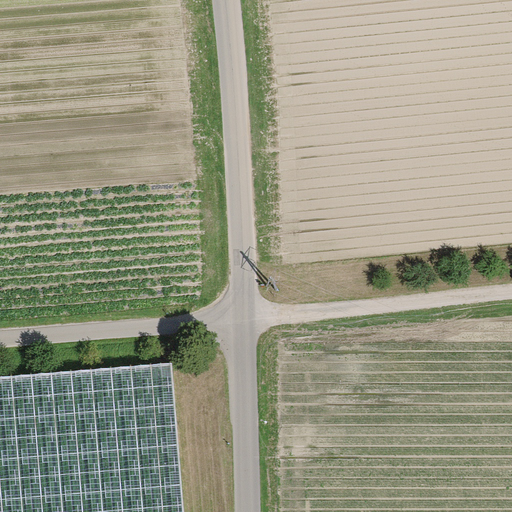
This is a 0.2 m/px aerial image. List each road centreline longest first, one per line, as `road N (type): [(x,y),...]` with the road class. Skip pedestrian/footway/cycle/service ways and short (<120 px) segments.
road 1 (track): [(511,289),(0,338)]
road 2 (unclassified): [(226,0),(249,511)]
